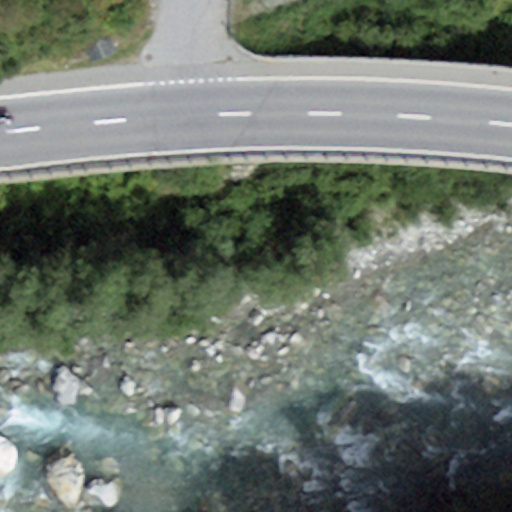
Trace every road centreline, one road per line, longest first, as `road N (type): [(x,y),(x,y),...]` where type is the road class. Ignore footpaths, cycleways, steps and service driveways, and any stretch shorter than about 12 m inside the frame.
road 1 (primary): [(194,116),(511,117)]
road 2 (primary): [(0,134),(194,116)]
